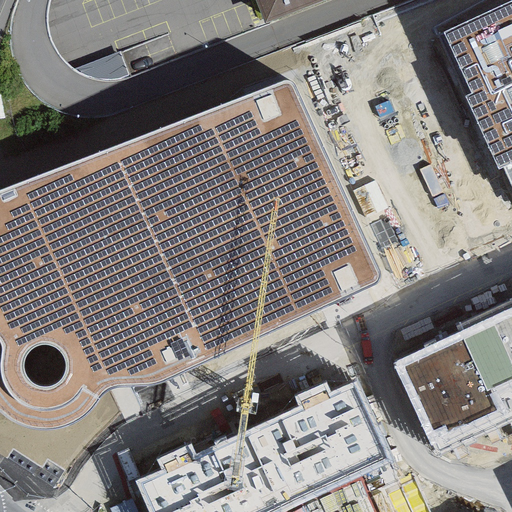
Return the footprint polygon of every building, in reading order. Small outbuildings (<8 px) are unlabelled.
[(254,0),(263,20),(316,0),(254,0)] [(511,0),(444,33),(473,94),(465,96),(499,170),(504,167),(511,184),(511,0)] [(361,23),(306,43),(317,73),(372,53),(361,23)] [(291,80),(0,189),(0,468),(54,502),(123,413),(106,391),(153,386),(176,377),(385,281),(291,80)] [(420,88),(390,97),(404,146),(434,138),(420,88)] [(447,160),(418,171),(441,229),(470,218),(447,160)] [(511,309),(501,314),(405,357),(438,432),(502,404),(495,389),(511,381),(511,309)] [(366,379),(134,479),(149,511),(424,511),(411,482),(398,452),(366,379)]
